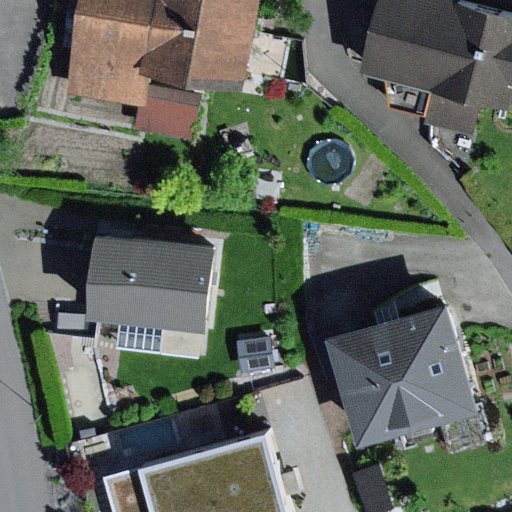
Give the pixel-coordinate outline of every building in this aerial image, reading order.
[(84,0),(69,90),(141,103),(150,104),(151,95),(156,67),(251,84),(265,0),(84,0)] [(511,8),(477,0),(384,0),(367,69),(434,86),(425,121),(478,134),(487,98),(511,104),(511,8)] [(202,103),(151,95),(150,104),(141,103),(137,129),(196,138),(202,103)] [(223,240),(105,226),(94,313),(212,327),(223,240)] [(456,296),(334,329),(365,440),(486,407),(456,296)] [(273,334),(239,339),(243,371),(277,367),(273,334)] [(296,511),(272,427),(106,473),(117,511),(296,511)] [(383,463),(357,470),(366,500),(391,493),(383,463)]
